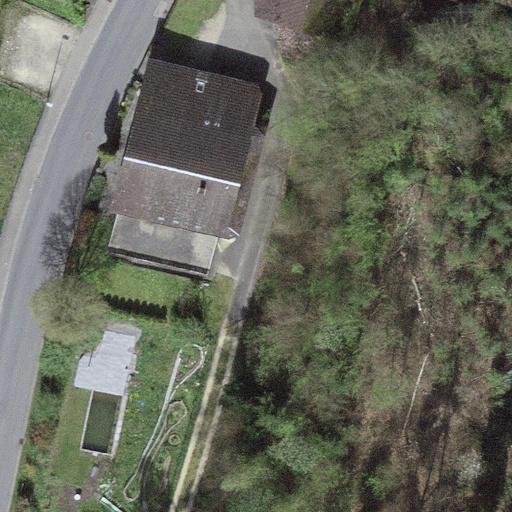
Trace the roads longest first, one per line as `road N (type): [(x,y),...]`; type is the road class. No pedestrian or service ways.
road 1 (track): [(240,0),(259,62),(303,131),(181,511)]
road 2 (tertiary): [(0,458),(59,192),(145,0)]
